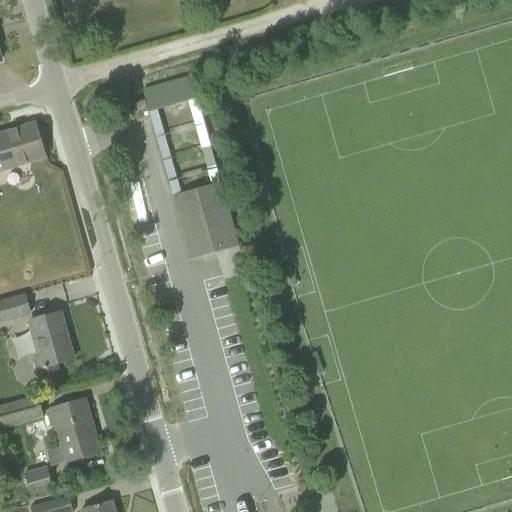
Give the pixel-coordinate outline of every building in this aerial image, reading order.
[(191,78),(190,78),(143,92),(145,100),(149,113),(197,99),(191,78)] [(148,111),(145,101),(131,104),(134,114),(148,111)] [(0,170),(45,157),(35,125),(0,135),(0,170)] [(190,260),(239,247),(221,183),(172,197),(190,260)] [(24,294),(0,300),(0,323),(30,315),(24,294)] [(29,322),(39,356),(33,357),(41,384),(60,379),(56,364),(73,359),(60,313),(29,322)] [(0,430),(43,418),(39,406),(33,407),(31,398),(0,406),(0,430)] [(51,467),(100,454),(84,400),(52,410),(46,411),(51,428),(56,426),(62,447),(47,451),(51,467)] [(30,495),(53,489),(47,467),(24,473),(30,495)] [(72,511),(69,497),(30,507),(31,511),(72,511)] [(115,511),(113,501),(81,510),(81,511),(115,511)]
